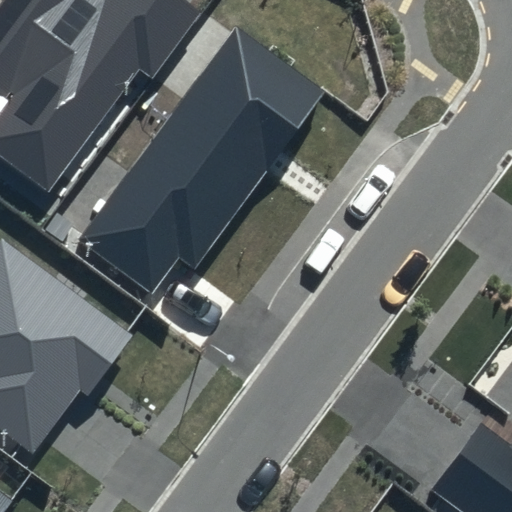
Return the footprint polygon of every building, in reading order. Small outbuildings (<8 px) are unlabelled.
[(202,13),(183,0),(3,0),(0,5),(0,91),(9,98),(0,109),(0,159),(49,195),(140,72),(152,80),(202,13)] [(326,90),(236,25),(79,240),(153,294),(179,258),(194,269),(326,90)] [(0,427),(34,452),(81,388),(89,394),(133,334),(0,237),(0,427)] [(511,511),(511,432),(510,436),(481,416),(429,490),(460,511),(511,511)] [(0,511),(4,511),(12,501),(0,492),(0,511)]
